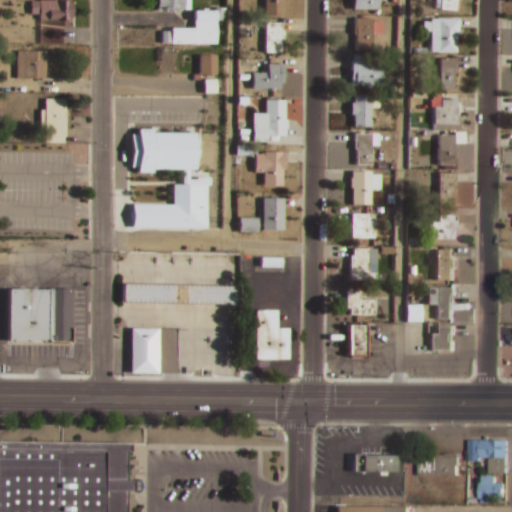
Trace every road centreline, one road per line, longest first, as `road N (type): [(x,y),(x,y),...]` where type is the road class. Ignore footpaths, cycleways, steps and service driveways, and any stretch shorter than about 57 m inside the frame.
road 1 (residential): [(485,404),(489,0)]
road 2 (tertiary): [(312,403),(316,0)]
road 3 (residential): [(100,401),(101,0)]
road 4 (secondary): [(301,403),(0,399)]
road 5 (secondary): [(511,404),(301,403)]
